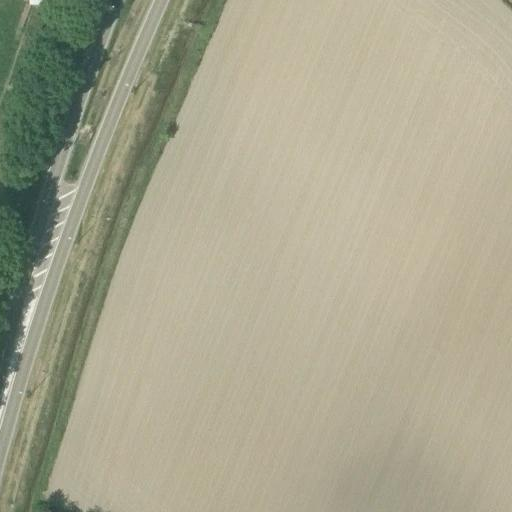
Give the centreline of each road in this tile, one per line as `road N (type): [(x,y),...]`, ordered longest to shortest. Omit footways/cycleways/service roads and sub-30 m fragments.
road 1 (secondary): [(47,252),(85,189),(163,0)]
road 2 (secondary): [(116,0),(53,180),(47,252)]
road 3 (secondary): [(0,417),(47,252)]
